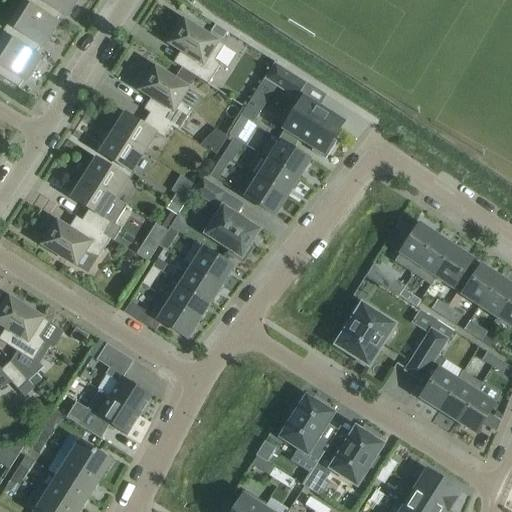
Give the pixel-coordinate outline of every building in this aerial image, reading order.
[(31,0),(23,0),(6,28),(39,49),(40,46),(43,48),(59,21),(57,20),(59,17),(31,0)] [(31,0),(59,17),(61,14),(67,17),(77,0),(31,0)] [(172,41),(170,44),(187,55),(180,67),(208,85),(220,66),(215,61),(225,46),(185,20),(183,23),(182,23),(171,40),(172,41)] [(216,25),(211,32),(223,40),(228,33),(216,25)] [(39,49),(6,28),(0,37),(0,56),(1,57),(0,59),(0,76),(19,88),(23,81),(25,82),(42,56),(37,52),(39,49)] [(264,79),(296,100),(307,83),(275,62),(264,79)] [(158,101),(151,113),(172,127),(178,131),(190,112),(180,102),(189,88),(155,67),(153,70),(152,69),(141,87),(142,87),(140,90),(158,101)] [(312,152),(325,160),(337,142),(334,140),(344,123),(304,97),(284,129),(314,148),(312,152)] [(250,105),(242,117),(250,122),(253,124),(261,111),(250,105)] [(143,124),(126,113),(113,133),(145,154),(158,134),(165,139),(172,127),(151,113),(143,124)] [(199,145),(214,155),(225,138),(210,128),(199,145)] [(113,133),(100,153),(132,174),(145,154),(113,133)] [(259,154),(298,178),(310,159),(271,135),(259,154)] [(259,154),(247,172),(286,196),(298,178),(259,154)] [(97,159),(84,179),(115,198),(128,178),(97,159)] [(235,191),(274,215),(286,196),(247,172),(235,191)] [(194,192),(217,206),(226,192),(202,178),(194,192)] [(115,224),(127,206),(115,198),(84,179),(72,199),(89,210),(82,221),(104,235),(104,234),(111,239),(114,241),(122,228),(115,224)] [(175,195),(170,203),(182,210),(187,203),(175,195)] [(229,254),(243,264),(253,248),(250,246),(260,231),(223,207),(205,234),(231,251),(229,254)] [(104,235),(82,221),(75,233),(57,222),(55,224),(54,224),(43,241),(44,242),(43,245),(76,266),(85,253),(99,257),(110,239),(111,239),(104,234),(104,235)] [(396,227),(395,227),(401,231),(405,224),(400,221),(396,227)] [(395,262),(413,274),(438,236),(420,224),(395,262)] [(168,232),(166,235),(170,238),(174,240),(179,233),(171,227),(168,232)] [(438,236),(413,274),(431,286),(437,278),(436,278),(456,248),(438,236)] [(144,241),(136,254),(149,262),(157,249),(144,241)] [(234,267),(196,243),(183,261),(187,264),(222,286),(234,267)] [(437,278),(454,289),(473,260),(456,248),(436,278),(437,278)] [(158,259),(153,267),(160,271),(162,273),(167,265),(158,259)] [(222,286),(187,264),(176,281),(211,303),(222,286)] [(462,295),(480,307),(500,277),(482,265),(462,295)] [(153,267),(148,274),(155,279),(160,271),(153,267)] [(480,307),(497,318),(511,296),(511,285),(500,277),(480,307)] [(211,303),(176,281),(172,279),(168,286),(176,292),(170,301),(200,320),(211,303)] [(395,280),(389,290),(399,297),(404,290),(406,287),(395,280)] [(200,320),(170,301),(162,295),(150,314),(150,315),(161,322),(188,339),(200,320)] [(511,296),(497,318),(511,327),(511,296)] [(18,352),(10,363),(28,382),(29,381),(46,367),(35,360),(46,342),(41,337),(50,322),(9,297),(8,300),(7,300),(0,309),(0,323),(12,332),(5,344),(18,352)] [(438,300),(432,309),(444,317),(450,308),(438,300)] [(346,332),(337,346),(369,366),(395,326),(362,306),(354,319),(350,317),(343,330),(346,332)] [(450,308),(444,317),(456,325),(462,316),(450,308)] [(161,322),(150,315),(150,314),(144,310),(138,320),(155,331),(161,322)] [(421,311),(412,325),(429,336),(432,331),(448,341),(454,332),(421,311)] [(470,321),(464,330),(471,335),(477,326),(470,321)] [(429,336),(406,371),(423,381),(448,341),(432,331),(429,336)] [(487,332),(481,341),(494,349),(499,340),(487,332)] [(107,344),(96,361),(122,377),(110,397),(140,416),(152,396),(123,378),(134,361),(107,344)] [(493,368),(498,359),(487,352),(482,361),(493,368)] [(503,374),(508,365),(498,359),(493,368),(503,374)] [(28,382),(10,363),(1,371),(11,382),(19,390),(28,382)] [(1,371),(0,369),(0,387),(11,382),(1,371)] [(420,399),(439,411),(458,381),(439,369),(420,399)] [(458,381),(439,411),(458,422),(477,392),(482,384),(464,372),(458,381)] [(36,375),(29,381),(34,386),(40,380),(36,375)] [(28,382),(19,390),(25,397),(35,388),(34,386),(29,381),(28,382)] [(76,404),(67,418),(101,439),(110,425),(127,436),(140,416),(110,397),(100,391),(88,411),(76,404)] [(477,392),(458,422),(477,434),(483,424),(497,433),(501,421),(489,414),(496,404),(477,392)] [(281,437),(299,448),(291,460),(311,473),(330,444),(318,437),(333,413),(326,409),(328,406),(315,397),(313,401),(306,396),(298,410),(294,408),(286,421),(289,424),(281,437)] [(311,473),(303,486),(312,491),(321,476),(326,480),(333,470),(358,486),(368,469),(373,471),(380,460),(376,457),(383,445),(378,442),(382,436),(366,426),(362,432),(357,429),(345,448),(332,440),(330,444),(311,473)] [(45,445),(50,437),(42,432),(36,440),(45,445)] [(40,453),(45,445),(36,440),(31,448),(40,453)] [(80,441),(69,460),(100,479),(112,461),(80,441)] [(391,474),(397,464),(389,459),(383,469),(391,474)] [(69,460),(58,477),(89,497),(100,479),(69,460)] [(21,482),(27,474),(18,468),(13,477),(21,482)] [(280,483),(285,475),(275,468),(270,476),(280,483)] [(384,484),(391,474),(383,469),(376,479),(384,484)] [(79,511),(89,497),(58,477),(47,471),(36,489),(73,511),(79,511)] [(427,471),(416,489),(408,484),(407,485),(448,510),(455,499),(454,498),(459,490),(427,471)] [(295,481),(285,475),(280,483),(290,489),(295,481)] [(7,485),(16,490),(21,482),(13,477),(7,485)] [(448,510),(407,485),(396,503),(410,511),(445,511),(446,510),(448,511),(448,510)] [(261,511),(266,504),(246,491),(233,511),(261,511)] [(378,506),(384,495),(376,491),(370,501),(378,506)] [(68,511),(42,495),(31,511),(68,511)] [(315,511),(320,504),(310,498),(305,506),(315,511)] [(410,511),(396,503),(395,504),(404,509),(401,511),(410,511)]
